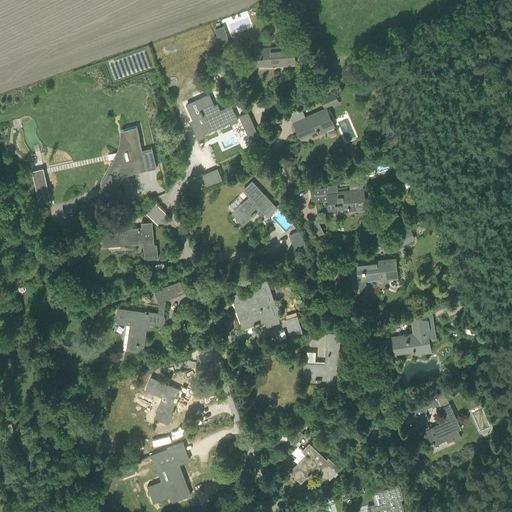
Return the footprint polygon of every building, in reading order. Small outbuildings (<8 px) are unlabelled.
[(229,44),(227,38),(219,41),(221,47),(229,44)] [(255,49),(255,55),(256,65),(280,63),(280,65),(294,64),(293,46),(255,49)] [(223,76),(228,71),(222,63),(216,68),(223,76)] [(333,90),(328,78),(312,85),(317,97),(333,90)] [(319,98),(324,108),(332,104),(333,107),(339,104),(334,92),(319,98)] [(193,128),(198,139),(205,136),(204,133),(230,122),(231,124),(237,121),(231,106),(220,111),(217,104),(214,106),(208,94),(195,101),(200,111),(199,112),(202,117),(203,116),(205,122),(193,128)] [(334,128),(326,109),(305,118),(294,123),(300,137),(309,133),(323,127),(325,131),(327,131),(327,132),(327,134),(328,136),(329,136),(336,134),(336,131),(335,130),(334,129),(333,128),(334,128)] [(239,116),(247,133),(256,129),(248,112),(239,116)] [(100,184),(100,185),(114,192),(115,192),(122,179),(121,178),(124,173),(131,171),(131,173),(134,173),(134,172),(146,170),(142,150),(137,128),(137,127),(120,130),(123,142),(124,141),(126,151),(125,151),(126,158),(114,160),(101,185),(100,184)] [(186,181),(191,193),(207,186),(202,174),(186,181)] [(34,179),(33,179),(39,203),(50,201),(47,186),(46,184),(36,178),(34,179)] [(232,213),(243,224),(251,216),(252,216),(256,212),(255,211),(259,207),(267,216),(276,208),(252,182),(243,190),(250,197),(232,213)] [(349,185),(349,191),(337,192),(337,185),(326,185),(327,188),(310,189),(311,202),(328,201),(329,209),(354,206),(355,211),(364,210),(362,190),(362,184),(349,185)] [(89,206),(94,217),(101,213),(94,203),(89,206)] [(147,213),(157,224),(166,215),(156,204),(147,213)] [(391,220),(394,227),(409,221),(405,214),(391,220)] [(285,231),(291,224),(281,216),(275,222),(285,231)] [(142,228),(118,230),(101,231),(102,247),(143,244),(144,259),(157,258),(156,245),(153,246),(151,223),(142,223),(142,228)] [(378,241),(384,253),(414,240),(409,228),(378,241)] [(293,245),(297,244),(298,247),(306,244),(300,230),(288,235),(293,245)] [(357,263),(358,271),(351,271),(353,291),(365,290),(364,279),(382,277),(382,280),(396,278),(394,259),(357,263)] [(153,291),(158,303),(183,293),(179,281),(153,291)] [(260,307),(249,311),(245,301),(235,304),(243,328),(254,325),(259,323),(259,322),(265,320),(267,326),(279,322),(276,315),(274,316),(266,294),(257,297),(260,307)] [(11,305),(0,308),(0,316),(14,312),(11,305)] [(119,310),(117,322),(129,324),(125,350),(132,351),(142,353),(146,329),(147,329),(148,328),(149,326),(149,323),(157,325),(161,325),(162,325),(162,324),(163,323),(164,322),(164,321),(164,320),(164,319),(164,318),(164,317),(164,316),(163,315),(163,314),(159,314),(149,312),(145,312),(145,314),(119,310)] [(415,334),(392,337),(395,352),(418,349),(418,353),(429,351),(428,341),(435,339),(430,312),(412,315),(415,334)] [(14,316),(6,319),(9,329),(18,326),(14,316)] [(284,320),(288,331),(300,327),(297,316),(284,320)] [(327,385),(339,385),(340,378),(337,378),(339,347),(339,334),(326,333),(325,364),(304,363),(303,378),(315,379),(321,380),(321,378),(327,379),(327,385)] [(162,398),(154,418),(168,424),(173,413),(175,408),(174,407),(176,402),(182,404),(189,389),(182,386),(180,390),(150,377),(144,391),(162,398)] [(359,389),(362,396),(369,393),(366,386),(359,389)] [(350,393),(353,399),(359,397),(356,390),(350,393)] [(424,410),(438,403),(439,403),(435,395),(417,404),(408,408),(415,424),(424,420),(428,419),(424,410)] [(460,428),(449,404),(440,408),(439,409),(445,421),(428,429),(425,431),(430,443),(431,444),(446,438),(448,442),(453,439),(454,440),(461,437),(457,430),(460,428)] [(286,436),(295,444),(304,435),(294,426),(286,436)] [(370,427),(372,441),(380,440),(377,426),(370,427)] [(306,455),(290,472),(301,482),(308,474),(309,475),(310,473),(310,472),(313,469),(312,469),(314,467),(322,475),(320,477),(326,482),(339,469),(328,458),(326,460),(309,444),(302,451),(306,455)] [(152,456),(154,461),(169,456),(166,449),(150,455),(151,456),(152,456)] [(152,456),(128,465),(132,476),(156,468),(152,456)] [(148,487),(154,501),(176,493),(178,498),(189,494),(176,458),(160,463),(163,470),(166,469),(170,479),(148,487)] [(121,478),(118,472),(103,478),(106,484),(110,482),(111,485),(122,481),(121,478)] [(403,511),(399,499),(402,498),(399,486),(380,491),(383,503),(367,507),(368,511),(403,511)]
